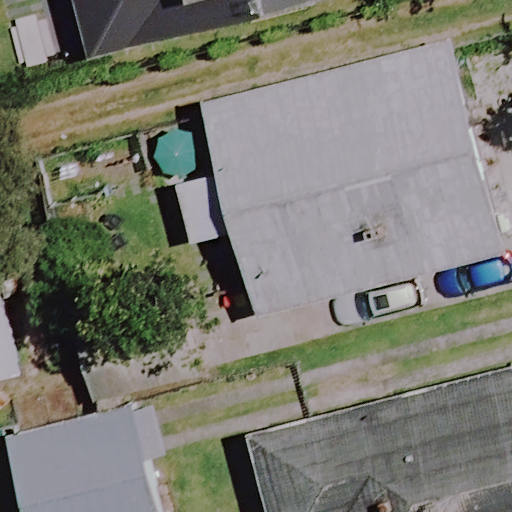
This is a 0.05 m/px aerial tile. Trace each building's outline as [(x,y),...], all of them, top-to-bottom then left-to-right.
[(97,59),(315,0),(46,0),(51,17),(83,8),(97,59)] [(511,242),(462,38),(210,100),(226,167),(174,180),(191,248),(243,235),(263,316),(511,254),(511,242)] [(0,380),(21,375),(0,284),(0,380)] [(511,511),(511,379),(258,442),(274,511),(511,511)] [(150,511),(135,416),(19,435),(31,511),(150,511)]
